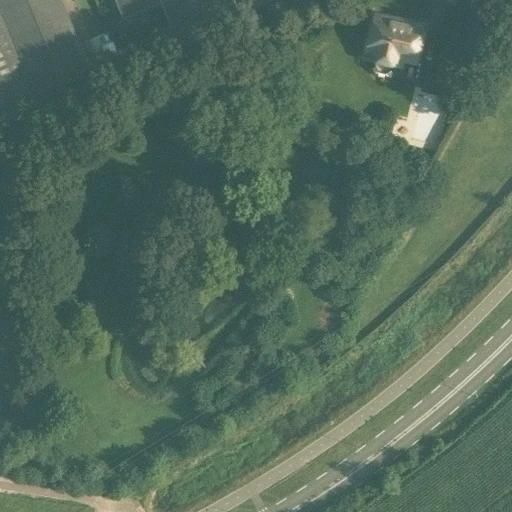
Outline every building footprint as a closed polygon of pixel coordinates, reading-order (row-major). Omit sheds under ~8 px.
[(0,0),(0,13),(34,97),(90,74),(59,0),(0,0)] [(114,0),(122,19),(159,4),(157,0),(114,0)] [(157,0),(159,4),(160,4),(175,41),(234,17),(227,0),(157,0)] [(240,0),(245,12),(273,0),(240,0)] [(0,110),(34,97),(0,13),(0,110)] [(426,25),(372,14),(364,54),(367,55),(365,60),(374,62),(374,68),(378,73),(384,74),(390,71),(392,65),(401,67),(401,63),(417,67),(426,25)]
